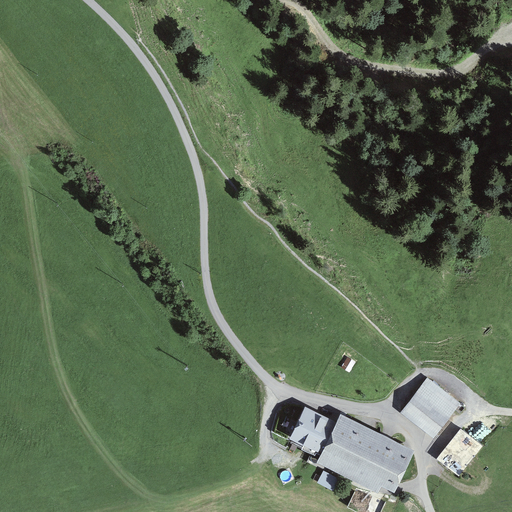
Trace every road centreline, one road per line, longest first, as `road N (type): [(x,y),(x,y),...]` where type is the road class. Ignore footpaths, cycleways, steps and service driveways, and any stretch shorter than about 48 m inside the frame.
road 1 (track): [(431,511),(418,454),(401,425),(281,389),(225,329),(207,287),(198,171),(169,100),(130,42)]
road 2 (track): [(281,0),(359,67),(455,70),(511,40)]
road 3 (track): [(281,389),(255,465),(226,481),(89,511)]
